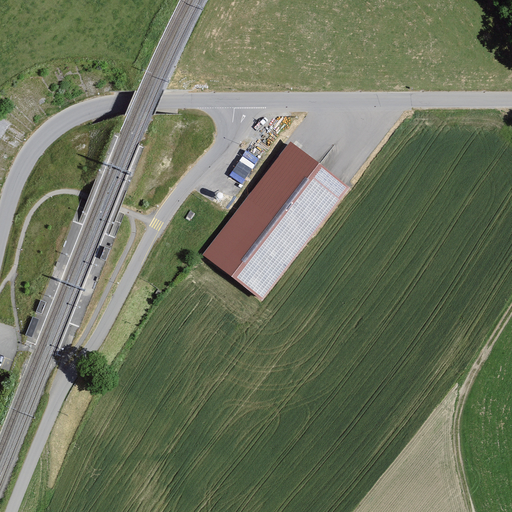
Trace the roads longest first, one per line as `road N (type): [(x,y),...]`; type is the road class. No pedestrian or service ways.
road 1 (unclassified): [(235,101),(227,136),(156,224),(94,344),(61,386)]
road 2 (tertiary): [(0,236),(27,156),(73,114),(129,102),(235,101)]
road 3 (tertiary): [(235,101),(511,99)]
road 4 (track): [(511,309),(460,403),(457,457),(471,511)]
road 5 (residential): [(61,386),(12,511)]
